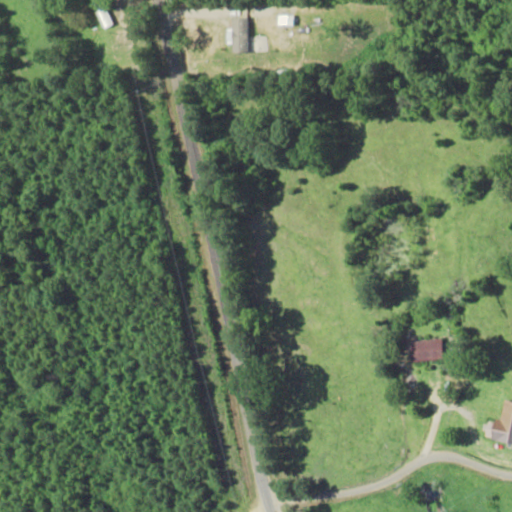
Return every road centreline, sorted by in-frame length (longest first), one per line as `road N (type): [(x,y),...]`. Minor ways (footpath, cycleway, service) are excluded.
road 1 (residential): [(265,511),(130,0)]
road 2 (residential): [(167,150),(437,69)]
